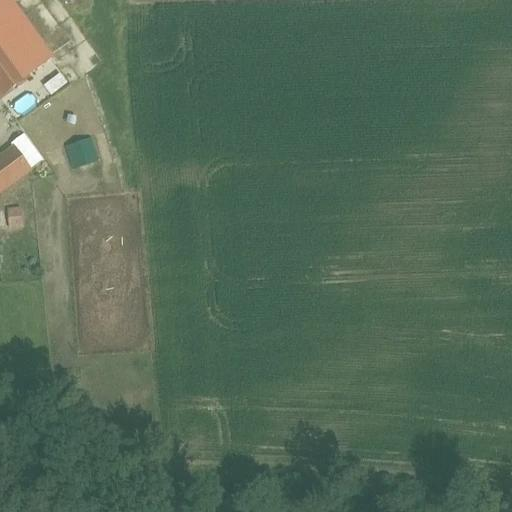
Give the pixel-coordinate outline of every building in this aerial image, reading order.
[(0,96),(52,59),(8,0),(4,0),(0,3),(0,96)] [(67,73),(50,85),(57,95),(73,83),(67,73)] [(33,93),(16,105),(24,118),(42,105),(33,93)] [(14,149),(0,158),(0,193),(30,171),(14,149)] [(21,209),(8,211),(10,229),(22,227),(21,209)]
